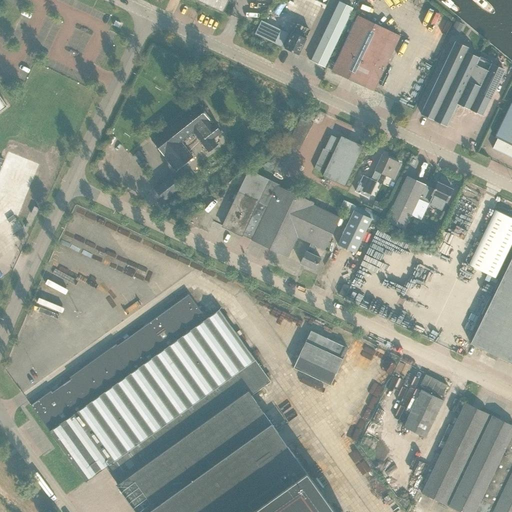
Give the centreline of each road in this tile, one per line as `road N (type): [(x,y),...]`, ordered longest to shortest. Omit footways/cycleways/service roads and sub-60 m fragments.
road 1 (unclassified): [(511,394),(70,182)]
road 2 (unclassified): [(511,187),(150,14)]
road 3 (unclassified): [(70,182),(150,14)]
road 4 (unclassified): [(0,342),(70,182)]
